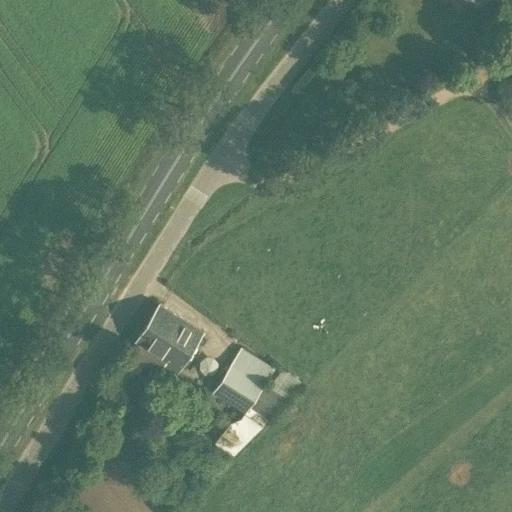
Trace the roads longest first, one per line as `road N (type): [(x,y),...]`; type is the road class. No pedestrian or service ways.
road 1 (primary): [(0,433),(216,80),(280,0)]
road 2 (unclassified): [(221,157),(0,510)]
road 3 (track): [(221,157),(254,177),(291,180),(511,58)]
road 4 (unclassified): [(221,157),(344,0)]
